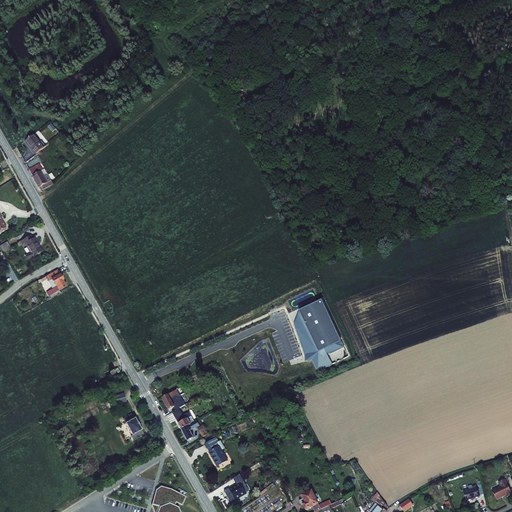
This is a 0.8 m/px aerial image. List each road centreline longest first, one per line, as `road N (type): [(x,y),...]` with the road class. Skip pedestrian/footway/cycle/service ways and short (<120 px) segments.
road 1 (tertiary): [(213,511),(67,257)]
road 2 (track): [(424,0),(485,125),(511,248)]
road 3 (tertiary): [(67,257),(0,135)]
